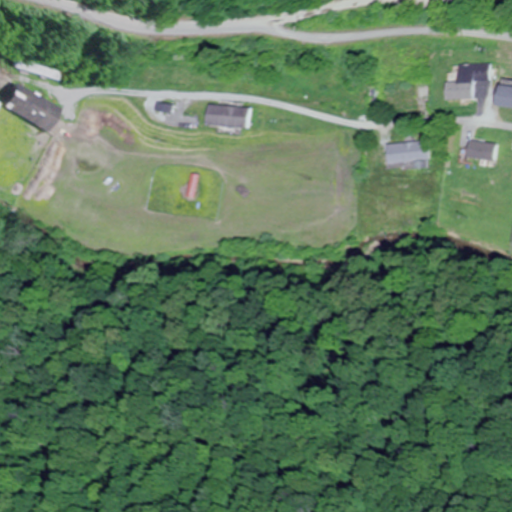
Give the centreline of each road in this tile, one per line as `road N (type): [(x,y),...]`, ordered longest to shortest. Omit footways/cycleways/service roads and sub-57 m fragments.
road 1 (residential): [(511,40),(429,32),(313,39),(239,28),(161,32),(32,0)]
road 2 (residential): [(363,125),(213,97),(107,91),(75,99)]
road 3 (residential): [(275,31),(511,3)]
road 4 (residential): [(363,125),(458,120),(511,128)]
